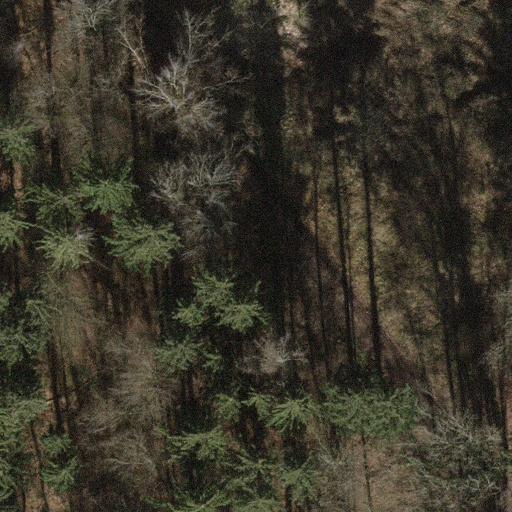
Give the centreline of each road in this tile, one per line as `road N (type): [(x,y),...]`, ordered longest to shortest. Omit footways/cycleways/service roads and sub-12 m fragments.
road 1 (track): [(143,0),(511,495)]
road 2 (track): [(426,380),(411,511)]
